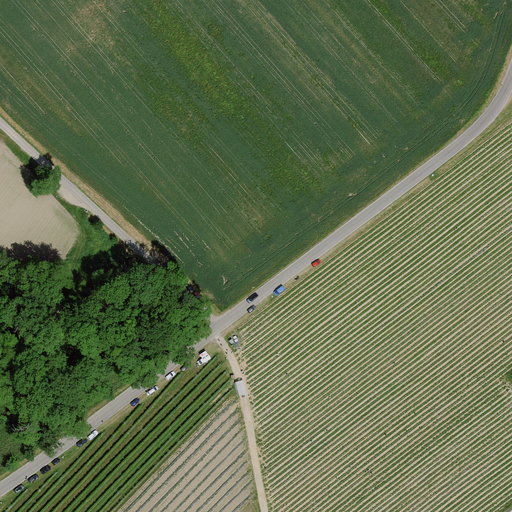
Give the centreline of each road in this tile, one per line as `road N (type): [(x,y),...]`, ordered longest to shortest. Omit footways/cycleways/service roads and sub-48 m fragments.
road 1 (unclassified): [(511,75),(472,133),(216,328)]
road 2 (residential): [(0,120),(216,328)]
road 3 (unclassified): [(216,328),(0,489)]
road 4 (track): [(213,330),(243,393),(264,511)]
